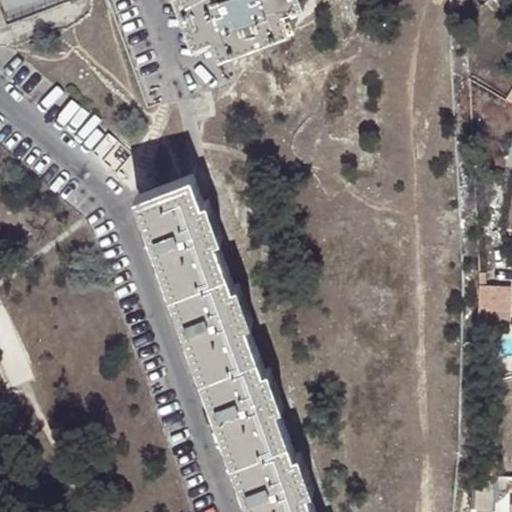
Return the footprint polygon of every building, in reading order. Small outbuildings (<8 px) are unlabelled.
[(207,26),(196,0),(190,0),(200,28),(207,26)] [(196,0),(207,26),(219,21),(225,39),(298,13),(293,0),(196,0)] [(200,202),(202,201),(192,173),(137,193),(169,281),(200,367),(231,451),(252,511),(315,511),(308,490),(305,491),(300,478),(309,475),(304,461),(296,464),(292,453),(294,453),(277,406),(275,407),(270,395),(279,392),(274,378),(265,381),(261,370),(264,369),(246,322),(244,323),(240,311),(249,308),(244,294),(235,296),(230,285),(233,284),(215,237),(213,238),(209,227),(218,224),(213,209),(204,212),(200,202)] [(209,199),(202,201),(200,202),(204,212),(213,209),(209,199)] [(222,235),(218,224),(209,227),(213,238),(215,237),(222,235)] [(240,282),(233,284),(230,285),(235,296),(244,294),(240,282)] [(476,283),(476,319),(509,318),(509,283),(476,283)] [(253,320),(249,308),(240,311),(244,323),(246,322),(253,320)] [(270,367),(264,369),(261,370),(265,381),(274,378),(270,367)] [(284,404),(279,392),(270,395),(275,407),(277,406),(284,404)] [(300,451),(294,453),(292,453),(296,464),(304,461),(300,451)] [(497,475),(473,473),(470,508),(496,509),(497,475)] [(314,488),(309,475),(300,478),(305,491),(308,490),(314,488)]
